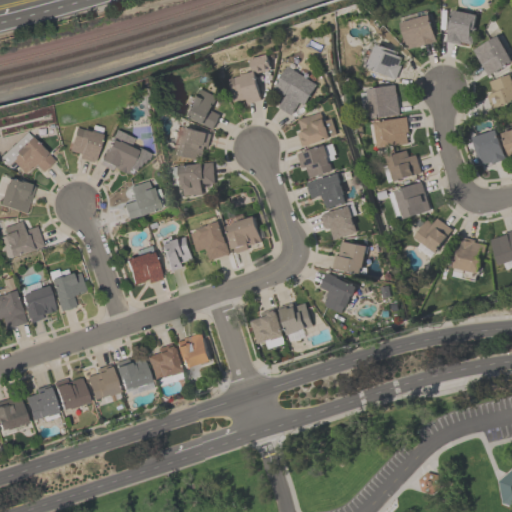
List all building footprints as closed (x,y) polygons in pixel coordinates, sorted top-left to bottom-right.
[(476,14),(472,35),(474,36),(472,44),(460,42),(460,44),(445,41),(452,9),(476,14)] [(407,49),(399,22),(428,14),(436,42),(415,47),(407,49)] [(511,61),(487,76),(472,49),(497,35),(511,61)] [(401,57),(398,64),(401,65),(395,79),(365,67),(375,43),(382,46),(382,45),(397,52),(396,55),(401,57)] [(248,59),(266,54),(270,69),(254,73),(260,100),(246,103),(245,99),(233,102),(227,79),(241,75),(240,74),(251,71),(248,59)] [(278,106),(284,95),(272,88),(286,66),(316,85),(304,105),(299,102),(291,114),(278,106)] [(511,81),(511,101),(492,109),(486,95),(493,92),(489,81),(509,74),(511,81)] [(394,85),(395,93),(396,93),(399,114),(371,119),(367,89),(394,85)] [(183,113),(193,93),(195,95),(199,87),(216,96),(209,110),(219,114),(212,128),(183,113)] [(336,134),(329,136),(330,138),(302,147),(297,133),(302,131),(298,119),(320,112),(323,121),(331,119),(336,134)] [(406,117),(408,132),(406,132),(407,143),(377,148),(373,122),(406,117)] [(92,161),(78,157),(79,153),(68,149),(75,126),(100,133),(92,161)] [(201,160),(175,153),(181,132),(182,132),(183,127),(211,133),(208,147),(204,146),(201,160)] [(129,146),(135,148),(136,147),(149,153),(146,159),(144,157),(142,162),(140,161),(138,165),(136,164),(133,169),(128,167),(125,173),(113,167),(113,166),(99,159),(107,142),(108,142),(115,128),(133,137),(129,146)] [(511,159),(510,160),(500,133),(511,128),(511,159)] [(471,137),(495,129),(505,159),(491,164),(490,162),(479,165),(474,150),(475,150),(471,137)] [(53,159),(41,171),(34,163),(26,170),(25,170),(23,172),(11,160),(6,165),(0,158),(0,154),(25,131),(53,159)] [(297,155),(299,155),(298,153),(324,144),(328,156),(326,156),(331,170),(309,178),(305,166),(301,167),(297,155)] [(385,157),(406,150),(408,157),(415,154),(421,172),(394,181),(385,157)] [(202,193),(185,195),(184,189),(182,189),(181,185),(175,185),(174,176),(179,175),(178,165),(213,162),(214,183),(202,184),(202,193)] [(326,208),(321,195),(310,198),(305,182),(338,171),(341,182),(340,183),(344,194),(341,195),(344,201),(326,208)] [(24,212),(0,204),(0,193),(5,177),(19,181),(20,180),(29,183),(29,185),(34,186),(30,199),(29,198),(24,212)] [(132,201),(128,188),(130,187),(129,185),(146,180),(148,187),(151,186),(158,208),(127,218),(123,204),(132,201)] [(421,181),(430,210),(403,219),(394,191),(421,181)] [(321,216),(322,216),(322,214),(325,214),(324,213),(347,205),(347,206),(349,206),(353,218),(352,218),(356,232),(333,239),(329,227),(325,228),(321,216)] [(235,253),(234,248),(232,249),(227,233),(229,233),(227,226),(232,224),(231,223),(253,216),(261,241),(247,245),(248,249),(235,253)] [(435,253),(414,237),(426,220),(432,224),(437,218),(452,229),(435,253)] [(0,242),(0,235),(1,235),(1,233),(4,232),(2,226),(19,220),(22,229),(35,225),(41,245),(4,256),(0,242)] [(196,251),(189,230),(218,221),(223,236),(224,236),(226,243),(225,243),(228,253),(209,259),(205,248),(196,251)] [(490,240),(505,234),(504,233),(511,229),(511,260),(498,265),(490,240)] [(475,280),(461,277),(463,269),(453,267),(460,236),(475,240),(474,242),(485,245),(480,267),(482,267),(481,275),(476,274),(475,280)] [(192,259),(180,262),(182,267),(168,272),(159,243),(170,240),(170,241),(184,237),(192,259)] [(366,246),(360,273),(332,268),(334,255),(338,255),(341,241),(366,246)] [(160,278),(147,282),(146,278),(132,283),(124,258),(145,252),(146,253),(151,251),(160,278)] [(49,279),(70,272),(71,274),(78,271),(84,290),(70,294),(74,305),(69,306),(70,307),(64,309),(63,308),(59,309),(49,279)] [(355,287),(346,306),(344,305),(340,312),(325,305),(325,304),(324,303),(326,299),(327,300),(328,297),(326,296),(329,291),(319,286),(326,273),(355,287)] [(4,327),(0,315),(0,287),(2,287),(3,285),(1,278),(9,276),(14,289),(12,289),(23,321),(4,327)] [(20,294),(24,293),(23,292),(46,284),(54,310),(40,315),(40,317),(28,321),(27,316),(25,316),(22,307),(23,306),(20,294)] [(278,306),(292,301),(294,306),(305,302),(312,325),(298,330),(298,331),(287,334),(278,306)] [(283,336),(272,340),(272,338),(257,343),(250,321),(262,317),(260,312),(273,308),(275,312),(276,312),(278,317),(277,317),(283,336)] [(175,341),(201,332),(210,361),(183,369),(180,359),(179,360),(174,346),(176,346),(175,341)] [(152,379),(145,356),(157,351),(156,347),(170,342),(179,371),(167,375),(167,374),(159,377),(159,376),(152,379)] [(149,381),(128,387),(128,386),(122,388),(119,378),(117,379),(113,366),(114,366),(113,361),(126,357),(127,361),(141,356),(149,381)] [(117,391),(106,395),(105,393),(92,398),(85,376),(96,372),(94,368),(108,363),(117,391)] [(88,401),(66,408),(66,407),(60,409),(51,382),(65,377),(66,381),(80,376),(88,401)] [(23,396),(34,393),(33,388),(49,383),(51,390),(50,391),(56,411),(44,415),(44,414),(37,416),(37,414),(30,417),(23,396)] [(0,399),(17,394),(27,422),(22,423),(23,426),(0,433),(0,399)] [(511,470),(499,482),(503,503),(511,506),(511,470)] [(428,472),(419,480),(421,491),(431,495),(440,488),(438,476),(428,472)]
